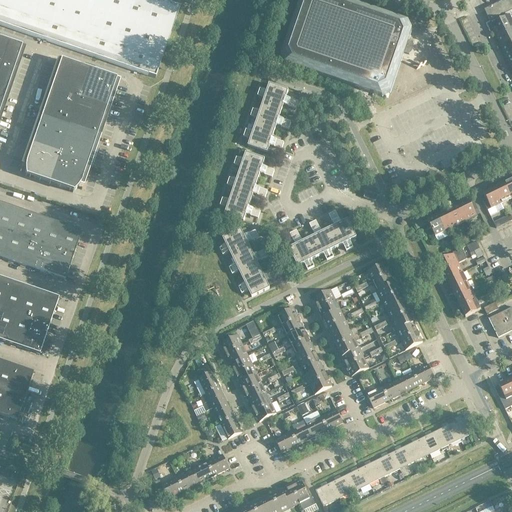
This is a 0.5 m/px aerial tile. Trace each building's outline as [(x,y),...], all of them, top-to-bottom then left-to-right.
[(0,0),(0,25),(140,74),(155,79),(159,65),(179,8),(156,0),(0,0)] [(345,0),(299,0),(280,55),(284,64),(353,87),(382,97),(390,93),(404,53),(408,55),(409,54),(403,52),(406,42),(412,44),(413,42),(408,41),(412,30),(408,21),(345,0)] [(511,11),(511,0),(505,0),(484,10),(490,22),(511,11)] [(491,25),(496,36),(511,28),(511,21),(509,16),(491,25)] [(511,41),(511,28),(496,36),(502,47),(511,41)] [(0,117),(23,49),(22,49),(22,51),(20,51),(21,47),(0,39),(0,117)] [(511,55),(511,41),(502,47),(507,58),(511,55)] [(57,61),(48,88),(23,160),(27,161),(25,168),(24,170),(25,172),(25,174),(25,177),(26,177),(26,176),(73,192),(72,192),(72,193),(74,191),(76,190),(77,189),(77,188),(78,186),(80,179),(84,181),(118,82),(117,81),(116,84),(115,83),(116,80),(60,61),(59,64),(57,64),(58,61),(57,61)] [(266,92),(259,89),(257,96),(264,99),(262,105),(281,112),(288,91),(269,85),(266,92)] [(281,112),(262,105),(260,112),(252,110),(250,117),(257,119),(255,126),(274,132),(281,112)] [(274,132),(255,126),(253,133),(246,130),(243,137),(250,140),(248,147),(267,153),(274,132)] [(243,160),(236,158),(234,165),(241,168),(238,174),(257,181),(264,160),(245,153),(243,160)] [(257,181),(238,174),(236,181),(229,178),(227,186),(234,188),(231,195),(250,201),(257,181)] [(511,199),(504,184),(497,188),(495,184),(492,186),(501,204),(511,199)] [(501,204),(492,186),(489,187),(491,191),(483,194),(485,198),(491,209),(501,204)] [(378,196),(366,192),(363,198),(375,202),(378,196)] [(250,201),(231,195),(229,201),(222,199),(220,206),(227,208),(224,215),(243,222),(250,201)] [(485,198),(482,200),(490,215),(493,214),(491,209),(485,198)] [(460,202),(457,203),(466,221),(476,216),(469,201),(461,205),(460,202)] [(466,221),(457,203),(454,205),(455,208),(448,212),(455,226),(466,221)] [(0,258),(64,281),(81,232),(0,204),(0,258)] [(455,226),(448,212),(441,215),(439,212),(436,213),(445,232),(455,226)] [(445,232),(436,213),(433,215),(435,218),(427,222),(435,237),(445,232)] [(504,217),(499,220),(501,225),(507,222),(504,217)] [(356,238),(347,220),(328,230),(336,248),(343,245),(346,251),(353,248),(350,241),(356,238)] [(241,230),(222,239),(226,246),(219,249),(222,256),(229,252),(232,259),(250,250),(241,230)] [(336,248),(328,230),(308,239),(317,257),(323,254),(327,261),(333,258),(330,251),(336,248)] [(317,257),(308,239),(288,249),(297,267),(304,264),(307,270),(314,267),(311,260),(317,257)] [(438,262),(442,272),(458,264),(467,260),(462,249),(452,254),(453,255),(438,262)] [(260,269),(250,250),(232,259),(235,265),(229,268),(232,275),(239,272),(242,278),(260,269)] [(389,275),(384,264),(367,273),(372,283),(389,275)] [(462,273),(458,264),(442,272),(447,281),(462,273)] [(269,289),(260,269),(242,278),(245,284),(238,288),(241,294),(248,291),(251,298),(269,289)] [(467,283),(462,273),(447,281),(451,290),(467,283)] [(394,284),(389,275),(372,283),(376,293),(394,284)] [(58,299),(0,278),(0,341),(39,355),(58,299)] [(471,292),(467,283),(451,290),(456,299),(471,292)] [(398,294),(394,284),(376,293),(381,302),(398,294)] [(335,301),(330,291),(313,299),(318,309),(335,301)] [(476,301),(471,292),(456,299),(460,308),(476,301)] [(403,304),(398,294),(381,302),(386,312),(403,304)] [(340,311),(335,301),(318,309),(323,319),(340,311)] [(481,310),(476,301),(460,308),(465,318),(481,310)] [(408,313),(403,304),(386,312),(391,322),(408,313)] [(495,304),(483,309),(487,316),(498,310),(495,304)] [(511,308),(489,320),(493,329),(511,320),(511,308)] [(298,319),(293,309),(276,317),(281,327),(298,319)] [(345,320),(340,311),(323,319),(327,329),(345,320)] [(413,323),(408,313),(391,322),(396,331),(413,323)] [(303,329),(298,319),(281,327),(286,337),(303,329)] [(349,330),(345,320),(327,329),(332,338),(349,330)] [(511,331),(511,320),(493,329),(498,339),(511,331)] [(417,333),(413,323),(396,331),(400,341),(417,333)] [(308,338),(303,329),(286,337),(291,347),(308,338)] [(354,340),(349,330),(332,338),(337,348),(354,340)] [(422,343),(417,333),(400,341),(405,351),(422,343)] [(243,346),(238,336),(221,345),(226,355),(243,346)] [(313,348),(308,338),(291,347),(295,357),(313,348)] [(359,349),(354,340),(337,348),(342,358),(359,349)] [(247,356),(243,346),(226,355),(230,364),(247,356)] [(317,358),(313,348),(295,357),(300,366),(317,358)] [(364,359),(359,349),(342,358),(346,368),(364,359)] [(252,366),(247,356),(230,364),(235,374),(252,366)] [(403,356),(397,359),(400,364),(406,361),(403,356)] [(322,368),(317,358),(300,366),(305,376),(322,368)] [(369,369),(364,359),(346,368),(351,378),(369,369)] [(0,416),(16,422),(33,373),(0,362),(0,416)] [(257,375),(252,366),(235,374),(240,384),(257,375)] [(434,379),(428,366),(412,373),(419,387),(434,379)] [(327,377),(322,368),(305,376),(310,386),(327,377)] [(198,379),(205,395),(219,388),(211,372),(198,379)] [(419,387),(412,373),(397,381),(404,394),(419,387)] [(262,385),(257,375),(240,384),(245,393),(262,385)] [(332,387),(327,377),(310,386),(315,396),(332,387)] [(511,397),(511,387),(507,378),(504,379),(506,382),(498,386),(506,401),(511,397)] [(404,394),(397,381),(382,388),(389,402),(404,394)] [(266,395),(262,385),(245,393),(249,403),(266,395)] [(226,403),(219,388),(205,395),(213,410),(226,403)] [(389,402),(382,388),(366,396),(373,409),(389,402)] [(271,404),(266,395),(249,403),(254,413),(271,404)] [(234,418),(226,403),(213,410),(220,425),(234,418)] [(276,415),(271,404),(254,413),(259,423),(276,415)] [(304,404),(298,407),(302,416),(308,413),(304,404)] [(343,424),(336,411),(321,418),(327,432),(343,424)] [(475,433),(467,417),(452,424),(460,441),(475,433)] [(241,434),(234,418),(220,425),(228,440),(241,434)] [(327,432),(321,418),(305,426),(312,439),(327,432)] [(460,441),(452,424),(437,432),(445,448),(460,441)] [(312,439),(305,426),(290,433),(297,446),(312,439)] [(445,448),(437,432),(422,439),(430,455),(445,448)] [(297,446),(290,433),(275,441),(281,454),(297,446)] [(430,455),(422,439),(407,447),(415,463),(430,455)] [(415,463),(407,447),(391,454),(399,470),(412,464),(415,463)] [(399,470),(391,454),(376,461),(384,478),(399,470)] [(229,470),(222,456),(207,464),(214,477),(229,470)] [(384,478),(376,461),(368,465),(361,469),(369,485),(384,478)] [(214,477),(207,464),(192,471),(198,485),(214,477)] [(369,485),(361,469),(359,470),(346,476),(354,492),(369,485)] [(156,470),(151,472),(155,480),(160,478),(156,470)] [(198,485),(192,471),(177,478),(183,492),(198,485)] [(354,492),(346,476),(331,484),(339,500),(354,492)] [(183,492),(177,478),(161,486),(168,500),(183,492)] [(301,483),(291,488),(300,505),(303,511),(301,511),(305,511),(305,510),(316,505),(311,496),(309,498),(301,483)] [(339,500),(331,484),(315,491),(323,507),(339,500)] [(300,505),(291,488),(282,492),(290,510),(300,505)] [(284,511),(290,510),(282,492),(272,497),(279,511),(284,511)] [(279,511),(272,497),(262,502),(267,511),(279,511)] [(267,511),(262,502),(253,507),(255,511),(267,511)]
